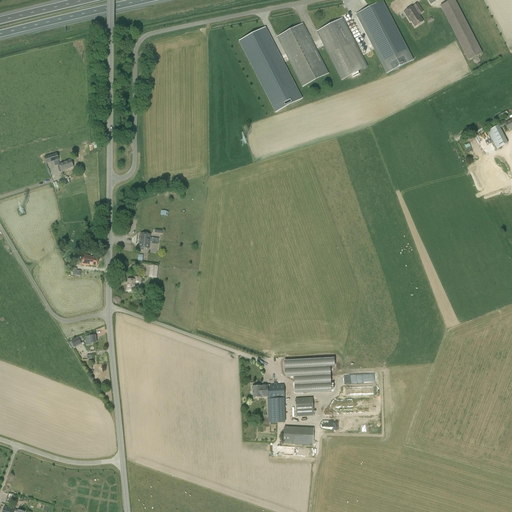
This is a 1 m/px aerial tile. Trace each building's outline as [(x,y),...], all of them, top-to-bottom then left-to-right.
[(409,0),(396,0),(391,4),(395,9),(409,0)] [(468,60),(482,53),(454,0),(451,0),(440,6),(441,8),(458,41),(468,60)] [(413,59),(383,2),(371,8),(356,15),(374,49),(386,73),(413,59)] [(423,12),(417,3),(404,12),(406,16),(410,22),(411,21),(415,27),(423,22),(420,16),(420,15),(419,14),(423,12)] [(341,80),(367,66),(361,56),(342,19),(317,32),(324,46),(341,80)] [(316,50),(303,24),(277,38),(289,60),(302,86),(328,73),(316,50)] [(284,63),(266,29),(239,42),(275,112),(302,98),(284,63)] [(508,143),(501,128),(505,126),(508,130),(511,128),(511,120),(504,124),(503,123),(499,125),(487,131),(497,149),(508,143)] [(44,157),(46,164),(59,160),(56,153),(44,157)] [(490,178),(505,171),(497,154),(482,162),(490,178)] [(61,171),(73,167),(71,159),(60,163),(59,164),(59,166),(57,167),(59,170),(61,169),(61,171)] [(511,233),(511,179),(491,190),(511,233)] [(139,249),(139,250),(143,251),(143,248),(148,249),(149,242),(152,242),(152,240),(152,238),(150,238),(150,235),(141,234),(140,241),(139,248),(139,249)] [(90,256),(84,255),(82,265),(89,266),(89,265),(97,266),(98,258),(90,257),(90,256)] [(151,278),(153,279),(154,279),(154,278),(157,279),(158,266),(156,266),(155,265),(153,265),(150,265),(149,278),(151,278)] [(140,284),(141,278),(135,277),(135,280),(128,280),(127,291),(135,292),(136,284),(140,284)] [(96,338),(96,336),(85,337),(86,345),(91,345),(91,343),(96,343),(96,338)] [(78,338),(71,341),(74,348),(82,344),(78,338)] [(294,372),(295,393),(331,392),(330,370),(294,372)] [(253,398),(267,397),(268,415),(277,415),(276,399),(285,398),(284,384),(267,385),(267,386),(261,386),(253,387),(253,398)] [(313,398),(295,399),(295,412),(313,411),(313,398)] [(310,428),(289,427),(284,427),(284,432),(283,444),(309,445),(313,445),(314,428),(310,428)] [(29,507),(38,510),(40,504),(31,501),(29,507)]
